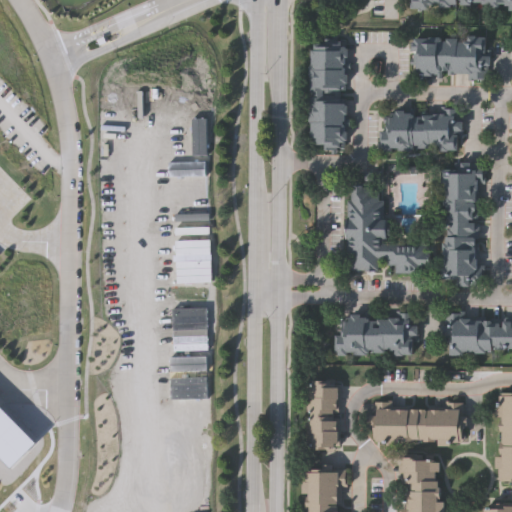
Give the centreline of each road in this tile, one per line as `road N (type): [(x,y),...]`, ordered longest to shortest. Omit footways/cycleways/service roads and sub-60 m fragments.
road 1 (secondary): [(275,511),(280,0)]
road 2 (secondary): [(256,0),(252,511)]
